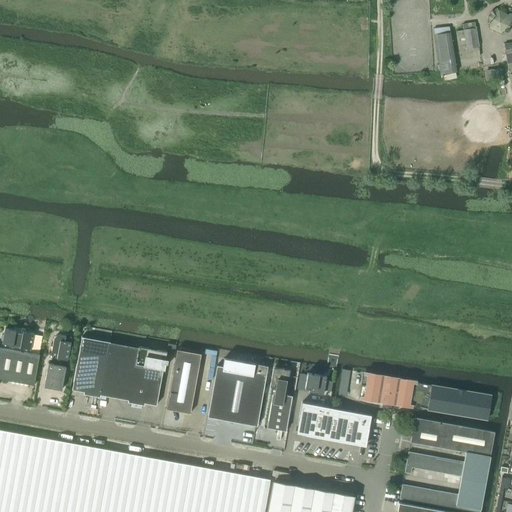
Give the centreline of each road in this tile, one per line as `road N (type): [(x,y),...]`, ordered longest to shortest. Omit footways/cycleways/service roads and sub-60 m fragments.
road 1 (unclassified): [(0,410),(377,482)]
road 2 (track): [(511,188),(382,172),(375,151),(380,0)]
